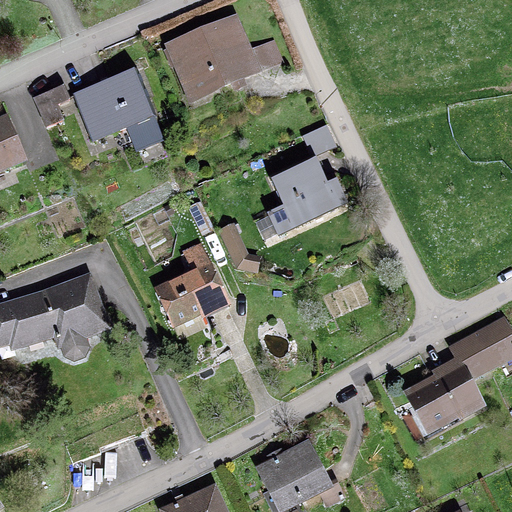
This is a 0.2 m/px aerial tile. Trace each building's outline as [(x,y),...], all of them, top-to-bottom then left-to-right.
[(170,49),(192,100),(256,73),(235,22),(170,49)] [(136,72),(75,96),(92,139),(112,130),(114,134),(126,129),(135,151),(163,140),(136,72)] [(64,88),(34,100),(46,128),(62,122),(56,106),(69,100),(64,88)] [(0,171),(24,161),(7,119),(0,122),(0,171)] [(278,235),(337,207),(334,200),(343,196),(335,179),(325,183),(313,157),(335,146),(326,127),(302,136),(312,157),(270,178),(284,207),(268,215),(278,235)] [(225,230),(241,265),(257,268),(258,259),(247,257),(232,226),(225,230)] [(205,319),(228,308),(199,247),(185,254),(195,274),(157,292),(173,325),(202,311),(205,319)] [(82,338),(107,328),(88,279),(41,297),(0,308),(0,345),(11,342),(13,348),(53,336),(56,345),(62,345),(66,356),(74,359),(82,356),(86,348),(82,338)] [(451,350),(458,363),(468,382),(511,358),(511,336),(504,321),(451,350)] [(482,407),(468,382),(458,363),(441,372),(444,376),(407,396),(428,433),(459,416),(460,419),(482,407)] [(273,463),(259,470),(279,511),(299,500),(300,503),(320,493),(327,507),(343,499),(336,484),(329,488),(308,445),(284,458),(281,451),(270,457),(273,463)] [(175,500),(178,505),(162,511),(224,511),(214,489),(184,502),(182,497),(175,500)]
